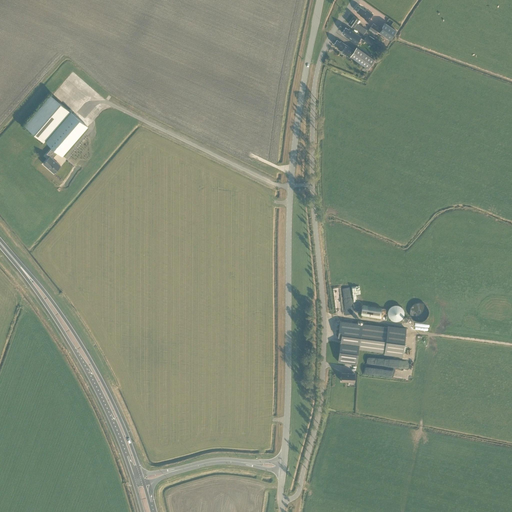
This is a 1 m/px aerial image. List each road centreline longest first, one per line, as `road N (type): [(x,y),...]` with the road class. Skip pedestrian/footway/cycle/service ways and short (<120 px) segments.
road 1 (unclassified): [(297,493),(319,411),(324,324),(311,184)]
road 2 (tertiary): [(283,462),(289,185)]
road 3 (trunk): [(7,251),(87,373),(134,482)]
road 4 (trunk): [(141,475),(76,337),(7,251)]
road 5 (unclassified): [(105,101),(289,185)]
road 6 (unclassified): [(311,184),(318,63),(353,0)]
road 7 (tertiary): [(289,185),(319,0)]
